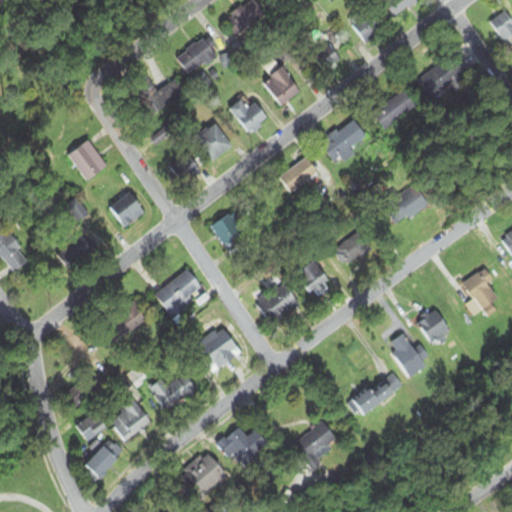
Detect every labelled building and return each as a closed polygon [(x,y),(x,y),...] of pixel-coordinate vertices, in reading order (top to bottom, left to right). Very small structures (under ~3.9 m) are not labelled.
[(265,14),(251,0),(250,0),(224,25),(238,40),(265,14)] [(419,2),(417,0),(382,0),(396,19),(419,2)] [(385,30),(369,8),(349,24),(365,45),(385,30)] [(511,38),(511,20),(505,12),(490,23),(505,44),(511,38)] [(218,57),(205,39),(176,60),(189,78),(218,57)] [(340,62),(328,45),(311,56),(322,74),(340,62)] [(430,102),(470,73),(457,54),(416,83),(430,102)] [(281,108),(301,93),(283,69),(263,84),(281,108)] [(150,119),(184,95),(175,81),(156,94),(144,77),(129,88),(150,119)] [(385,131),(417,109),(404,92),(373,114),(385,131)] [(248,111),(239,102),(229,113),(251,135),(269,118),(255,104),(248,111)] [(320,144),(333,163),(367,138),(354,119),(320,144)] [(233,148),(214,124),(193,140),(212,164),(233,148)] [(106,169),(88,143),(67,157),(85,183),(106,169)] [(169,167),(178,187),(202,176),(193,157),(169,167)] [(280,179),(291,195),(318,174),(307,159),(280,179)] [(391,206),(407,221),(427,201),(410,185),(391,206)] [(124,230),(145,214),(129,194),(108,210),(124,230)] [(89,216),(76,200),(65,208),(77,225),(89,216)] [(224,249),(243,235),(229,215),(210,229),(224,249)] [(30,261),(0,231),(0,230),(0,258),(16,275),(30,261)] [(511,256),(511,232),(500,240),(511,257),(511,256)] [(57,258),(70,271),(91,249),(78,236),(57,258)] [(341,265),(361,261),(356,240),(336,244),(341,265)] [(333,286),(315,261),(295,275),(314,300),(333,286)] [(172,318),(204,290),(186,270),(155,299),(172,318)] [(463,286),(474,301),(467,307),(475,318),(483,312),(489,319),(497,313),(493,306),(500,301),(488,286),(494,282),(485,270),(463,286)] [(300,307),(287,284),(255,302),(268,325),(300,307)] [(144,316),(125,301),(102,330),(121,345),(144,316)] [(432,345),(451,332),(436,311),(417,325),(432,345)] [(199,348),(219,372),(242,353),(222,329),(199,348)] [(392,355),(410,379),(429,365),(406,333),(391,345),(396,352),(392,355)] [(149,392),(166,414),(197,391),(180,369),(149,392)] [(354,405),(367,419),(403,387),(390,372),(354,405)] [(134,399),(107,418),(125,443),(152,423),(134,399)] [(75,429),(87,444),(108,428),(97,413),(75,429)] [(338,439),(323,423),(294,448),(309,465),(338,439)] [(249,438),(238,428),(219,447),(243,471),(269,445),(255,432),(249,438)] [(125,454),(110,440),(85,467),(100,481),(125,454)] [(229,477),(208,452),(178,477),(200,503),(229,477)]
